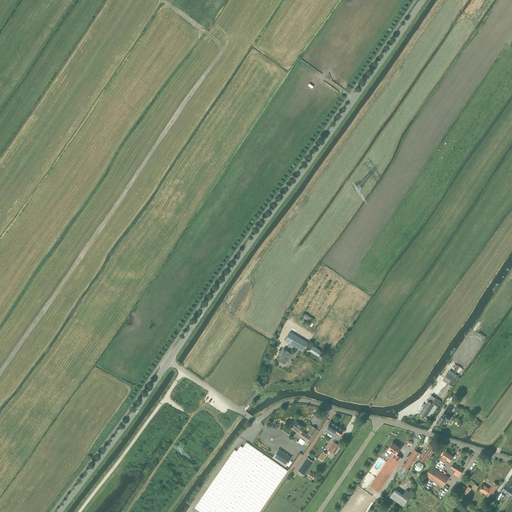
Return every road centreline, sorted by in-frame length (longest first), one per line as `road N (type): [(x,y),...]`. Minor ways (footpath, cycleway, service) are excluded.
road 1 (tertiary): [(170,360),(423,0)]
road 2 (track): [(220,53),(0,370)]
road 3 (unclassified): [(170,360),(255,420),(289,401),(307,401),(511,459)]
road 4 (tertiary): [(59,511),(170,360)]
road 5 (track): [(183,371),(79,511)]
road 6 (track): [(128,511),(212,391)]
road 7 (track): [(168,511),(240,411)]
